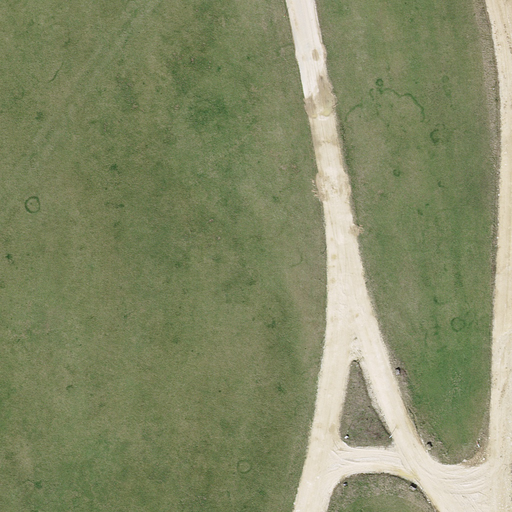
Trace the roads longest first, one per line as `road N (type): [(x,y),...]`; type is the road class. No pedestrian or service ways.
road 1 (track): [(310,511),(341,327),(342,243),(300,0)]
road 2 (track): [(511,155),(500,511)]
road 3 (track): [(342,243),(397,420),(458,511)]
